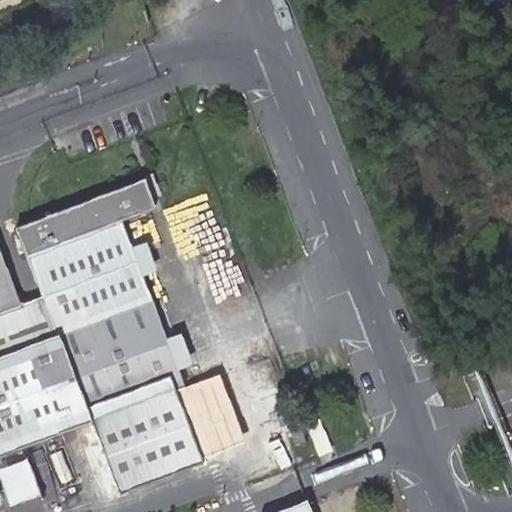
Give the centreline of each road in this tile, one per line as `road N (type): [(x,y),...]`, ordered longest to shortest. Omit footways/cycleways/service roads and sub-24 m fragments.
road 1 (unclassified): [(256,0),(452,511)]
road 2 (unknown): [(217,511),(511,391)]
road 3 (unknown): [(0,110),(266,24)]
